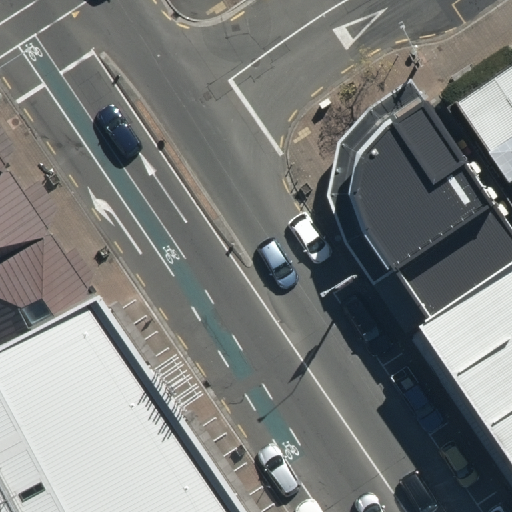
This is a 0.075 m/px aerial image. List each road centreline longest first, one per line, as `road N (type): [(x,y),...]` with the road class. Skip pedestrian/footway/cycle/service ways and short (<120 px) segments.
road 1 (secondary): [(157,129),(407,511)]
road 2 (residential): [(157,129),(352,0)]
road 3 (secondary): [(65,0),(157,129)]
